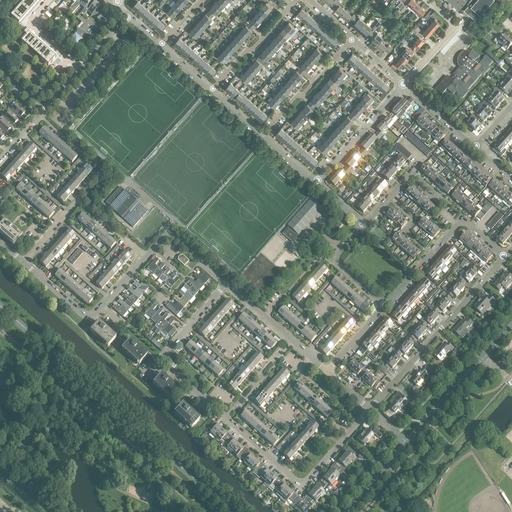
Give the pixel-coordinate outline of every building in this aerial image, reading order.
[(24,0),(10,16),(19,23),(26,15),(29,11),(33,7),(36,4),(39,0),(24,0)] [(80,5),(83,0),(74,0),(77,2),(72,8),(71,7),(68,11),(69,12),(69,13),(69,12),(72,14),(74,11),(80,5)] [(87,11),(94,3),(93,5),(91,2),(92,1),(92,2),(90,0),(83,0),(80,5),(84,9),(77,16),(74,14),(75,12),(74,11),(72,14),(75,17),(75,18),(79,21),(82,17),(87,11)] [(132,6),(137,11),(142,5),(142,4),(138,0),(132,6)] [(225,6),(218,0),(214,4),(221,10),(223,8),(225,6)] [(448,0),(458,9),(466,0),(448,0)] [(464,10),(470,15),(477,22),(482,16),(480,15),(493,0),(470,0),(468,4),(469,5),(464,10)] [(142,5),(137,11),(142,15),(147,9),(146,8),(143,6),(146,3),(144,1),(142,4),(142,5)] [(341,3),(338,1),(335,5),(337,7),(335,9),(341,15),(345,11),(343,8),(345,6),(341,3)] [(181,7),(175,2),(171,7),(177,12),(181,7)] [(416,11),(421,6),(416,2),(412,7),(416,11)] [(90,23),(100,11),(98,9),(99,8),(100,8),(94,3),(87,11),(91,15),(87,20),(90,23)] [(272,8),(267,3),(262,7),(268,13),(272,8)] [(400,13),(407,6),(403,3),(399,8),(397,10),(400,13)] [(214,4),(210,9),(211,9),(215,14),(216,15),(221,10),(214,4)] [(147,9),(142,15),(146,19),(151,13),(151,12),(148,10),(151,7),(149,5),(146,8),(147,9)] [(171,7),(169,5),(168,7),(169,9),(166,12),(168,14),(169,13),(173,16),(177,12),(171,7)] [(425,10),(421,6),(416,11),(421,15),(425,10)] [(268,13),(262,7),(259,12),(258,12),(264,17),(268,13)] [(302,8),(297,14),(301,19),(307,13),(302,8)] [(49,9),(45,14),(50,18),(54,14),(49,9)] [(211,9),(206,14),(211,18),(215,14),(211,9)] [(151,13),(146,19),(151,23),(156,17),(155,16),(153,14),(155,11),(153,10),(151,12),(151,13)] [(258,12),(259,12),(256,10),(255,12),(257,14),(254,16),(260,22),(263,18),(264,17),(258,12)] [(103,13),(100,11),(90,23),(93,26),(97,21),(102,25),(109,17),(104,12),(103,13)] [(156,17),(151,23),(155,27),(161,21),(160,21),(157,18),(160,15),(162,13),(160,11),(158,14),(155,16),(156,17)] [(345,11),(341,15),(348,20),(349,18),(352,21),(356,16),(353,14),(351,16),(345,11)] [(202,18),(208,24),(212,19),(211,18),(206,14),(206,13),(202,18)] [(306,23),(311,17),(307,13),(301,19),(306,22),(306,23)] [(40,20),(44,24),(48,20),(44,15),(40,20)] [(259,23),(260,22),(254,16),(250,21),(251,21),(249,23),(254,27),(256,26),(259,23)] [(359,30),(366,23),(359,18),(359,19),(356,16),(352,21),(355,23),(353,25),(359,30)] [(86,21),(82,17),(79,21),(81,23),(83,25),(79,29),(76,28),(76,32),(75,34),(69,41),(72,43),(72,45),(74,45),(76,47),(78,45),(80,45),(80,43),(82,40),(84,39),(86,37),(88,36),(89,36),(93,31),(95,31),(95,29),(96,28),(93,26),(90,23),(87,20),(86,21)] [(311,27),(316,21),(311,17),(306,23),(310,26),(311,27)] [(208,24),(202,18),(198,22),(204,28),(208,24)] [(160,31),(167,23),(162,19),(160,21),(161,21),(155,27),(160,31)] [(435,19),(431,23),(436,28),(440,23),(435,19)] [(320,25),(316,21),(311,27),(315,31),(320,25)] [(204,28),(198,22),(194,27),(200,33),(204,28)] [(252,31),(252,30),(254,27),(249,23),(247,26),(246,25),(242,30),(248,35),(252,31)] [(289,23),(285,27),(291,33),(295,28),(289,23)] [(373,32),(371,30),(372,29),(366,23),(359,30),(365,36),(367,34),(370,36),(373,32)] [(436,28),(431,23),(427,28),(432,32),(436,28)] [(325,29),(320,25),(315,31),(320,35),(325,29)] [(196,37),(200,33),(194,27),(190,31),(196,37)] [(291,33),(285,27),(281,32),(287,38),(287,37),(290,39),(292,37),(290,35),(291,33)] [(378,27),(373,32),(370,36),(372,38),(370,40),(377,46),(380,42),(374,36),(376,34),(375,33),(380,28),(378,27)] [(465,30),(477,41),(480,38),(468,27),(465,30)] [(432,32),(427,28),(423,32),(428,37),(432,32)] [(330,33),(325,29),(320,35),(324,39),(330,33)] [(26,36),(21,42),(25,46),(29,49),(32,52),(36,56),(40,59),(44,63),(48,66),(55,58),(47,51),(44,47),(40,44),(36,41),(32,37),(29,34),(30,33),(27,30),(24,35),(26,36)] [(248,35),(242,30),(238,34),(244,40),(246,38),(248,35)] [(287,38),(281,32),(277,36),(290,48),(289,47),(291,46),(290,45),(287,42),(288,42),(285,40),(287,38)] [(334,37),(330,33),(324,39),(328,42),(329,43),(334,37)] [(241,42),(244,40),(238,34),(234,39),(240,44),(241,42)] [(419,36),(417,39),(415,37),(414,38),(410,34),(409,35),(420,45),(424,41),(419,36)] [(498,43),(502,47),(510,38),(509,38),(510,37),(507,35),(507,36),(505,34),(501,39),(498,36),(494,42),(497,44),(498,43)] [(420,45),(409,35),(408,36),(412,40),(411,41),(413,43),(411,46),(416,50),(420,45)] [(290,48),(277,36),(273,41),(279,47),(282,44),(284,46),(287,48),(288,49),(290,48)] [(174,43),(179,47),(184,42),(183,41),(179,37),(174,43)] [(339,41),(334,37),(329,43),(331,44),(334,47),(339,41)] [(510,38),(502,47),(507,51),(506,52),(508,54),(511,49),(511,48),(510,47),(511,45),(511,39),(510,38)] [(237,47),(240,44),(234,39),(230,43),(236,49),(237,47)] [(279,47),(273,41),(269,45),(275,51),(279,47)] [(184,42),(179,47),(183,52),(188,46),(188,45),(185,43),(184,42)] [(380,42),(377,46),(383,52),(385,50),(388,53),(392,49),(389,45),(387,47),(380,42)] [(236,49),(230,43),(226,48),(232,53),(232,52),(236,49)] [(275,51),(269,45),(265,50),(271,56),(275,51)] [(188,46),(183,52),(188,56),(193,50),(193,49),(190,47),(188,46)] [(192,60),(198,54),(197,53),(198,52),(196,50),(197,48),(195,47),(193,49),(193,50),(188,56),(192,60)] [(232,53),(226,48),(222,52),(228,58),(228,57),(232,53)] [(323,53),(317,48),(313,52),(319,58),(323,53)] [(406,48),(402,52),(404,54),(409,58),(413,54),(406,48)] [(271,56),(265,50),(261,54),(261,55),(270,62),(267,60),(271,56)] [(319,58),(313,52),(311,50),(309,52),(311,54),(309,57),(315,62),(319,58)] [(197,64),(202,58),(203,56),(201,53),(201,52),(200,51),(198,52),(197,53),(198,54),(192,60),(197,64)] [(228,58),(222,52),(218,57),(224,62),(228,58)] [(401,52),(398,55),(399,56),(398,57),(405,63),(409,58),(404,54),(402,52),(401,52)] [(459,68),(460,69),(451,80),(448,76),(436,89),(442,95),(447,89),(448,89),(453,94),(456,92),(463,98),(468,92),(467,91),(482,74),(484,75),(489,69),(488,68),(493,62),(487,56),(481,62),(477,59),(479,57),(473,52),(471,54),(470,53),(469,52),(468,52),(467,52),(465,52),(462,53),(461,55),(460,56),(459,58),(458,59),(458,61),(458,63),(458,64),(458,66),(459,68)] [(353,54),(347,59),(352,64),(357,58),(353,54)] [(405,63),(398,57),(399,56),(398,55),(396,54),(394,56),(397,58),(398,57),(399,58),(392,65),(396,69),(399,66),(401,68),(405,63)] [(202,68),(207,62),(206,62),(208,60),(205,57),(206,56),(204,55),(203,56),(202,58),(197,64),(202,68)] [(270,62),(261,55),(257,59),(263,65),(266,67),(270,62)] [(314,63),(315,62),(309,57),(305,61),(311,66),(314,63)] [(362,62),(357,58),(352,64),(357,68),(362,62)] [(206,72),(211,66),(213,64),(210,61),(211,60),(209,59),(208,60),(206,62),(207,62),(202,68),(206,72)] [(263,65),(257,59),(253,63),(259,69),(263,65)] [(310,68),(311,66),(305,61),(303,59),(301,62),(303,64),(301,66),(299,64),(298,66),(300,68),(300,69),(304,73),(306,71),(307,71),(310,68)] [(366,66),(362,62),(357,68),(361,72),(366,66)] [(211,76),(216,70),(213,67),(215,64),(213,63),(213,64),(211,66),(206,72),(211,76)] [(259,69),(253,63),(249,68),(255,74),(259,69)] [(371,70),(366,66),(361,72),(366,76),(371,70)] [(255,74),(249,68),(245,72),(251,78),(255,74)] [(340,68),(336,73),(342,78),(346,74),(340,68)] [(304,73),(300,69),(298,71),(297,71),(293,75),(299,80),(303,76),(302,75),(303,75),(304,73)] [(376,74),(371,70),(366,76),(370,80),(376,74)] [(251,78),(245,72),(241,77),(246,81),(245,82),(246,83),(247,83),(251,78)] [(335,73),(332,77),(338,83),(342,79),(342,78),(336,73),(335,73)] [(380,78),(376,74),(370,80),(375,84),(380,78)] [(299,80),(293,75),(289,79),(295,85),(297,83),(299,80)] [(511,80),(511,78),(508,75),(506,77),(507,79),(503,83),(511,91),(511,90),(511,82),(511,80)] [(331,78),(328,81),(334,87),(337,84),(338,83),(332,77),(331,78)] [(385,82),(380,78),(375,84),(380,88),(385,82)] [(295,85),(289,79),(285,84),(291,89),(292,87),(295,85)] [(327,83),(324,86),(330,92),(333,89),(334,87),(328,81),(327,83)] [(291,89),(285,84),(283,82),(281,84),(283,86),(281,88),(287,93),(288,92),(291,89)] [(390,86),(385,82),(380,88),(384,92),(390,86)] [(225,89),(230,93),(235,87),(234,86),(230,83),(225,89)] [(498,86),(496,89),(501,93),(503,91),(508,95),(509,94),(510,94),(511,92),(511,91),(503,83),(499,88),(498,86)] [(324,86),(320,90),(326,96),(328,94),(330,92),(324,86)] [(235,87),(230,93),(234,97),(239,91),(236,88),(235,87)] [(287,93),(281,88),(277,93),(283,98),(283,97),(287,93)] [(501,93),(496,89),(494,91),(495,92),(491,97),(500,104),(501,103),(501,104),(503,102),(502,101),(504,99),(499,95),(501,93)] [(320,90),(316,95),(322,101),(324,98),(327,100),(330,102),(331,101),(328,98),(326,96),(320,90)] [(239,91),(234,97),(239,101),(244,95),(242,93),(240,92),(239,91)] [(283,98),(277,93),(273,97),(279,103),(279,102),(283,98)] [(368,93),(364,98),(370,103),(374,98),(368,93)] [(244,95),(239,101),(242,104),(243,105),(244,104),(249,99),(248,99),(245,96),(244,95)] [(312,100),(310,102),(315,106),(317,104),(318,105),(323,110),(325,108),(322,105),(321,104),(320,103),(322,101),(316,95),(313,97),(312,100)] [(279,103),(273,97),(269,102),(275,107),(277,104),(279,103)] [(487,101),(486,100),(485,99),(483,101),(484,102),(486,104),(489,107),(491,104),(496,109),(497,107),(498,107),(500,105),(499,105),(500,104),(491,97),(487,101)] [(364,98),(360,102),(366,107),(368,104),(369,103),(370,103),(364,98)] [(399,104),(398,106),(403,110),(406,113),(411,107),(410,105),(413,102),(409,98),(406,101),(404,100),(399,104)] [(249,99),(244,104),(243,105),(248,109),(252,104),(253,103),(252,103),(250,100),(249,99)] [(343,108),(348,102),(345,99),(340,104),(343,108)] [(25,112),(14,102),(7,111),(9,112),(15,118),(17,115),(20,118),(25,112)] [(305,107),(304,109),(310,114),(311,113),(314,110),(313,108),(314,107),(315,106),(310,102),(309,103),(308,104),(307,104),(305,107)] [(366,107),(360,102),(356,107),(362,112),(366,107)] [(486,104),(484,102),(482,104),(483,106),(479,110),(488,118),(489,117),(491,115),(490,115),(492,113),(487,109),(489,107),(486,104)] [(252,104),(248,109),(252,113),(258,107),(257,107),(254,104),(253,103),(252,104)] [(398,106),(392,112),(395,114),(393,116),(398,119),(399,118),(397,116),(403,110),(398,106)] [(258,107),(252,113),(257,117),(262,111),(259,108),(258,107)] [(356,107),(352,111),(353,112),(357,116),(358,116),(362,112),(356,107)] [(415,122),(425,111),(421,108),(412,119),(415,122)] [(300,112),(300,113),(306,119),(307,118),(310,114),(304,109),(300,112)] [(474,113),(472,115),(477,120),(479,118),(484,122),(485,120),(486,121),(488,119),(487,118),(488,118),(479,110),(476,115),(474,113)] [(262,111),(257,117),(262,121),(267,116),(267,115),(263,112),(262,111)] [(9,112),(5,116),(4,114),(0,118),(2,120),(8,126),(8,125),(10,123),(13,126),(18,120),(15,118),(9,112)] [(296,117),(296,118),(302,123),(306,119),(300,113),(296,117)] [(332,113),(329,116),(325,120),(327,121),(331,117),(332,118),(335,115),(332,113)] [(477,120),(472,115),(470,118),(472,119),(467,124),(476,131),(477,130),(477,131),(479,129),(478,128),(480,126),(475,122),(477,120)] [(346,118),(344,120),(350,125),(352,123),(354,121),(353,121),(349,116),(348,116),(346,118)] [(423,116),(417,123),(420,126),(427,119),(423,116)] [(396,122),(391,118),(390,119),(388,117),(382,123),(387,128),(393,121),(394,123),(396,122)] [(296,118),(291,122),(298,128),(302,123),(296,118)] [(342,123),(340,125),(346,130),(348,128),(350,125),(344,120),(342,119),(341,121),(342,122),(342,123)] [(427,119),(420,126),(424,130),(430,123),(427,119)] [(8,126),(2,120),(0,122),(0,133),(0,134),(1,133),(3,131),(6,133),(11,128),(8,125),(8,126)] [(338,123),(336,125),(338,127),(337,127),(336,129),(342,134),(343,133),(346,130),(340,125),(338,123)] [(387,128),(382,123),(377,130),(379,131),(378,133),(382,137),(383,135),(382,134),(387,128)] [(430,123),(424,130),(428,133),(434,126),(430,123)] [(434,126),(428,133),(432,136),(438,129),(434,126)] [(407,131),(403,127),(399,131),(403,135),(407,131)] [(39,134),(44,138),(49,132),(44,128),(39,134)] [(276,134),(280,138),(286,132),(285,131),(281,128),(276,134)] [(333,132),(332,134),(338,139),(339,138),(342,134),(336,129),(333,132)] [(438,129),(432,136),(435,139),(441,133),(438,129)] [(54,136),(49,132),(44,138),(48,142),(54,136)] [(286,132),(280,138),(285,142),(290,136),(287,133),(286,132)] [(330,132),(328,134),(330,136),(329,137),(328,138),(334,143),(334,142),(338,139),(332,134),(330,132)] [(441,133),(435,139),(439,143),(445,136),(441,133)] [(371,145),(377,139),(379,141),(380,139),(376,135),(374,137),(372,135),(367,141),(371,145)] [(59,140),(54,136),(48,142),(53,146),(59,140)] [(290,146),(295,140),(294,140),(291,137),(290,136),(285,142),(290,146)] [(511,141),(505,136),(502,140),(508,145),(511,141)] [(324,142),(324,143),(330,148),(330,147),(334,143),(328,138),(324,142)] [(63,145),(59,140),(53,146),(58,151),(63,145)] [(295,140),(290,146),(294,150),(299,144),(296,141),(295,140)] [(441,147),(445,151),(451,144),(447,140),(441,147)] [(508,145),(502,140),(498,144),(504,149),(508,145)] [(322,145),(320,147),(326,152),(330,148),(324,143),(322,141),(320,143),(322,145)] [(366,151),(371,145),(367,141),(361,147),(363,149),(362,150),(367,154),(368,153),(366,151)] [(37,149),(31,144),(26,148),(32,154),(37,149)] [(299,144),(294,150),(299,154),(304,148),(303,148),(301,145),(299,144)] [(451,144),(445,151),(448,154),(455,147),(451,144)] [(504,149),(498,144),(494,148),(499,152),(497,154),(501,157),(507,151),(504,149)] [(68,149),(63,145),(58,151),(62,155),(68,149)] [(455,147),(448,154),(452,157),(458,150),(455,147)] [(32,154),(26,148),(22,153),(28,158),(32,154)] [(304,148),(299,154),(303,158),(309,152),(308,152),(305,149),(304,148)] [(73,153),(68,149),(62,155),(67,159),(73,153)] [(458,150),(452,157),(456,161),(462,154),(458,150)] [(309,152),(303,158),(308,162),(313,156),(310,153),(309,152)] [(356,163),(361,157),(363,158),(365,157),(360,153),(359,154),(357,152),(351,159),(356,163)] [(28,158),(22,153),(18,158),(24,163),(28,158)] [(77,157),(73,153),(67,159),(72,163),(77,157)] [(462,154),(456,161),(460,164),(466,157),(462,154)] [(313,167),(318,161),(314,157),(313,156),(308,162),(313,167)] [(399,157),(397,160),(396,158),(394,160),(395,161),(395,162),(401,167),(405,162),(399,157)] [(462,169),(470,160),(466,157),(460,164),(458,166),(462,169)] [(24,163),(18,158),(14,162),(20,168),(24,163)] [(358,165),(356,163),(351,159),(346,165),(348,167),(347,168),(351,172),(350,173),(353,176),(353,175),(356,177),(357,177),(358,176),(352,170),(352,171),(350,169),(353,166),(355,168),(358,165)] [(467,171),(473,164),(470,160),(462,169),(466,172),(467,171)] [(20,168),(14,162),(10,167),(16,172),(20,168)] [(395,162),(391,166),(397,172),(401,167),(395,162)] [(420,170),(425,174),(430,169),(425,164),(420,170)] [(473,164),(467,171),(471,174),(477,167),(473,164)] [(92,171),(87,165),(82,170),(88,175),(92,171)] [(391,166),(387,171),(393,176),(397,172),(391,166)] [(16,172),(10,167),(5,172),(11,177),(16,172)] [(477,167),(471,174),(474,177),(481,170),(477,167)] [(430,169),(425,174),(429,178),(435,173),(430,169)] [(88,175),(82,170),(78,175),(84,180),(88,175)] [(348,176),(349,174),(345,170),(343,172),(341,170),(336,176),(341,180),(346,174),(348,176)] [(477,182),(484,173),(481,170),(474,177),(473,179),(477,182)] [(389,181),(393,176),(387,171),(383,175),(389,181)] [(11,177),(5,172),(1,177),(7,182),(11,177)] [(435,173),(429,178),(434,183),(439,177),(435,173)] [(484,174),(478,181),(482,184),(488,177),(484,174)] [(84,180),(78,175),(74,179),(80,185),(84,180)] [(439,177),(434,183),(439,187),(444,181),(446,179),(441,175),(439,177)] [(337,184),(338,183),(340,184),(343,182),(341,180),(336,176),(330,182),(335,186),(336,188),(339,185),(337,184)] [(488,177),(482,184),(486,187),(492,180),(488,177)] [(80,185),(74,179),(70,184),(76,189),(80,185)] [(382,180),(378,185),(384,190),(388,185),(382,180)] [(489,187),(493,191),(499,184),(495,180),(489,187)] [(444,181),(439,187),(443,191),(448,185),(444,181)] [(448,185),(443,191),(448,195),(453,189),(451,187),(453,185),(451,182),(448,185)] [(16,190),(21,194),(27,188),(22,184),(16,190)] [(76,189),(70,184),(66,189),(72,194),(76,189)] [(499,184),(493,191),(491,192),(495,196),(503,187),(499,184)] [(378,185),(373,189),(380,195),(384,190),(378,185)] [(126,193),(120,187),(105,203),(108,205),(133,228),(134,228),(133,227),(143,216),(148,212),(136,201),(126,193)] [(412,187),(406,194),(410,197),(416,190),(412,187)] [(503,187),(495,196),(499,199),(506,190),(503,187)] [(27,188),(21,194),(26,198),(31,192),(27,188)] [(72,194),(66,189),(62,193),(68,199),(72,194)] [(373,189),(370,194),(369,194),(376,199),(380,195),(373,189)] [(452,197),(457,201),(462,195),(460,193),(462,191),(459,189),(457,191),(452,197)] [(416,190),(410,197),(413,200),(420,193),(416,190)] [(506,190),(499,199),(502,202),(504,201),(510,194),(506,190)] [(31,192),(26,198),(30,203),(36,196),(35,196),(37,194),(35,193),(33,194),(31,192)] [(366,194),(368,196),(365,198),(371,204),(376,199),(369,194),(370,194),(368,192),(366,194)] [(68,199),(62,193),(57,198),(63,203),(68,199)] [(420,193),(413,200),(417,204),(423,197),(420,193)] [(467,199),(468,197),(464,193),(462,195),(457,201),(461,205),(467,199)] [(36,196),(30,203),(35,207),(41,201),(36,196)] [(423,197),(417,204),(421,207),(427,200),(423,197)] [(471,203),(469,202),(471,199),(468,197),(467,199),(461,205),(466,209),(471,203)] [(365,198),(361,203),(367,208),(371,204),(365,198)] [(323,209),(312,199),(288,226),(289,227),(283,234),(292,242),(298,235),(299,236),(323,209)] [(427,200),(421,207),(424,210),(431,203),(427,200)] [(41,201),(35,207),(40,211),(45,205),(41,201)] [(361,203),(357,207),(357,208),(363,213),(367,208),(361,203)] [(431,203),(424,210),(424,211),(425,212),(425,213),(426,214),(428,215),(435,207),(431,203)] [(471,203),(466,209),(470,213),(476,208),(478,206),(475,204),(473,206),(471,203)] [(45,205),(40,211),(44,215),(50,209),(45,205)] [(476,208),(470,213),(475,218),(476,216),(478,214),(480,212),(476,208)] [(50,209),(44,215),(49,219),(55,213),(50,209)] [(392,209),(386,216),(390,219),(396,212),(392,209)] [(396,212),(390,219),(394,223),(400,216),(396,212)] [(77,220),(82,225),(88,218),(83,214),(77,220)] [(400,216),(394,223),(397,226),(404,219),(400,216)] [(92,223),(88,218),(82,225),(87,228),(86,229),(86,230),(92,223)] [(425,218),(418,225),(422,228),(429,221),(425,218)] [(404,219),(397,226),(401,229),(407,222),(404,219)] [(432,225),(429,221),(422,228),(426,232),(432,225)] [(22,238),(13,230),(14,229),(10,225),(9,225),(8,226),(4,222),(0,226),(0,232),(15,245),(22,238)] [(97,227),(92,223),(86,230),(88,231),(89,230),(92,233),(97,227)] [(73,225),(71,227),(85,240),(87,238),(73,225)] [(436,228),(432,225),(426,232),(430,235),(436,228)] [(97,227),(92,233),(96,237),(102,231),(97,227)] [(440,232),(436,228),(430,235),(434,239),(440,232)] [(75,235),(69,230),(65,235),(71,240),(75,235)] [(505,230),(501,235),(507,240),(511,236),(505,230)] [(102,231),(96,237),(101,241),(106,235),(102,231)] [(497,235),(499,237),(497,239),(503,245),(507,240),(501,235),(499,232),(497,235)] [(398,233),(395,237),(392,240),(396,243),(402,236),(398,233)] [(466,233),(460,240),(464,243),(470,236),(466,233)] [(71,240),(65,235),(60,239),(67,245),(71,240)] [(106,235),(101,241),(106,245),(111,239),(106,235)] [(402,236),(396,243),(400,247),(406,240),(402,236)] [(470,236),(464,243),(467,247),(474,240),(470,236)] [(67,245),(60,239),(56,244),(62,249),(67,245)] [(111,239),(106,245),(110,249),(116,243),(111,239)] [(406,240),(400,247),(403,250),(410,243),(406,240)] [(474,240),(467,247),(471,250),(477,243),(474,240)] [(410,243),(403,250),(407,253),(413,246),(410,243)] [(477,243),(471,250),(475,253),(481,246),(477,243)] [(62,249),(56,244),(52,249),(58,254),(62,249)] [(413,246),(407,253),(411,257),(417,250),(413,246)] [(457,251),(451,246),(447,251),(453,256),(455,258),(459,253),(457,251)] [(481,246),(475,253),(479,257),(485,250),(481,246)] [(58,254),(52,249),(48,253),(54,259),(58,254)] [(417,250),(411,257),(415,260),(421,253),(417,250)] [(485,250),(479,257),(482,260),(489,253),(485,250)] [(125,251),(121,256),(127,262),(131,257),(125,251)] [(453,256),(447,251),(443,255),(449,261),(453,256)] [(54,259),(48,253),(44,258),(50,263),(52,261),(54,259)] [(489,253),(482,260),(486,264),(492,256),(489,253)] [(184,266),(189,261),(182,255),(181,256),(180,255),(178,258),(179,259),(177,260),(184,266)] [(449,261),(443,255),(439,260),(445,265),(449,261)] [(121,256),(117,261),(123,266),(127,262),(121,256)] [(50,263),(44,258),(39,263),(46,268),(50,263)] [(147,269),(153,274),(159,268),(155,265),(159,261),(156,258),(147,269)] [(434,264),(440,270),(442,271),(446,267),(445,265),(439,260),(434,264)] [(117,261),(112,265),(118,271),(123,266),(117,261)] [(162,263),(159,268),(153,274),(159,279),(168,269),(168,268),(164,273),(161,270),(165,266),(162,263)] [(322,264),(318,269),(324,275),(328,270),(322,264)] [(440,270),(434,264),(430,269),(436,274),(440,270)] [(112,265),(108,270),(114,276),(118,271),(112,265)] [(472,265),(470,268),(470,267),(466,272),(467,273),(473,278),(477,274),(475,272),(477,269),(472,265)] [(170,278),(167,275),(171,271),(168,269),(159,279),(164,284),(170,278)] [(324,275),(318,269),(314,274),(320,279),(324,275)] [(436,274),(430,269),(426,274),(429,276),(427,277),(433,282),(438,276),(436,274)] [(60,270),(55,276),(59,280),(65,274),(60,270)] [(108,270),(104,275),(110,280),(114,276),(108,270)] [(174,274),(170,278),(164,284),(169,288),(168,289),(169,291),(170,289),(176,283),(173,280),(178,274),(176,272),(175,274),(174,274)] [(210,279),(203,274),(200,277),(196,273),(194,276),(198,280),(204,285),(210,279)] [(462,277),(460,279),(465,283),(467,281),(469,283),(473,278),(467,273),(463,278),(462,277)] [(506,290),(511,283),(511,278),(505,273),(494,286),(500,291),(503,287),(506,290)] [(64,285),(69,279),(65,274),(59,280),(64,285)] [(320,279),(314,274),(309,278),(316,284),(320,279)] [(104,275),(100,279),(106,285),(110,280),(104,275)] [(316,284),(309,278),(305,283),(311,289),(316,284)] [(342,282),(337,278),(332,284),(337,288),(342,282)] [(69,279),(64,285),(69,289),(74,283),(69,279)] [(100,279),(96,284),(95,284),(102,290),(106,285),(100,279)] [(204,285),(198,280),(195,283),(191,279),(189,282),(193,285),(199,291),(204,285)] [(425,279),(421,284),(427,289),(431,285),(425,279)] [(459,282),(455,287),(461,292),(465,287),(463,286),(465,283),(460,279),(458,282),(459,282)] [(149,288),(142,283),(139,286),(135,282),(133,285),(137,289),(143,294),(149,288)] [(347,286),(342,282),(337,288),(341,292),(347,286)] [(74,283),(69,289),(73,293),(79,287),(74,283)] [(311,289),(305,283),(301,288),(307,293),(311,289)] [(327,286),(325,284),(313,298),(314,300),(327,286)] [(427,289),(421,284),(417,289),(423,294),(427,289)] [(193,285),(190,289),(186,285),(184,288),(188,291),(194,297),(199,291),(193,285)] [(347,286),(341,292),(346,296),(351,290),(347,286)] [(79,287),(73,293),(78,297),(83,291),(79,287)] [(455,287),(452,289),(451,288),(450,290),(451,291),(450,290),(447,293),(452,297),(454,295),(456,297),(461,292),(455,287)] [(143,294),(137,289),(134,292),(130,288),(128,291),(132,294),(138,300),(143,294)] [(307,293),(301,288),(297,292),(303,298),(307,293)] [(423,294),(417,289),(413,293),(419,298),(423,294)] [(188,291),(185,294),(181,291),(180,291),(179,290),(177,292),(183,297),(189,302),(194,297),(188,291)] [(356,294),(351,290),(346,296),(351,300),(356,294)] [(83,291),(78,297),(83,301),(88,295),(83,291)] [(303,298),(297,292),(293,297),(299,303),(303,298)] [(451,298),(444,292),(440,296),(443,300),(441,302),(444,305),(447,308),(451,303),(449,301),(451,298)] [(419,298),(413,293),(409,298),(415,303),(419,298)] [(138,300),(132,294),(129,297),(125,294),(123,296),(127,300),(133,306),(138,300)] [(361,299),(356,294),(351,300),(355,305),(361,299)] [(88,295),(83,301),(87,305),(93,299),(88,295)] [(489,309),(496,301),(489,295),(486,299),(483,297),(474,307),(482,314),(485,311),(484,309),(485,308),(484,308),(486,306),(489,309)] [(183,297),(180,300),(176,296),(174,299),(184,308),(189,302),(183,297)] [(415,303),(409,298),(404,302),(411,308),(415,303)] [(133,306),(127,300),(124,303),(120,299),(117,302),(122,306),(128,311),(133,306)] [(184,308),(174,299),(173,299),(177,303),(175,306),(170,302),(166,307),(177,316),(184,308)] [(365,303),(361,299),(355,305),(360,309),(365,303)] [(228,300),(224,305),(230,310),(234,305),(228,300)] [(411,308),(404,302),(400,307),(406,312),(411,308)] [(441,302),(437,306),(434,303),(432,306),(439,312),(441,310),(443,312),(447,308),(444,305),(441,302)] [(370,307),(365,303),(360,309),(365,313),(370,307)] [(154,304),(145,314),(151,320),(160,309),(156,313),(153,310),(157,306),(154,304)] [(122,306),(119,309),(115,305),(112,308),(123,317),(128,311),(122,306)] [(230,310),(224,305),(219,309),(226,315),(230,310)] [(439,312),(432,306),(430,308),(431,309),(427,314),(429,316),(435,321),(439,317),(437,315),(439,312)] [(284,307),(278,313),(283,318),(289,311),(284,307)] [(406,312),(400,307),(396,311),(402,317),(406,312)] [(163,311),(160,309),(151,320),(156,325),(166,314),(165,314),(162,318),(159,316),(163,311)] [(226,315),(219,309),(215,314),(221,319),(226,315)] [(289,311),(283,318),(288,322),(293,316),(289,311)] [(402,317),(396,311),(392,316),(394,318),(393,319),(395,321),(397,320),(398,321),(402,317)] [(168,323),(165,321),(168,316),(166,314),(156,325),(155,327),(158,329),(155,333),(158,335),(161,332),(171,319),(168,323)] [(221,319),(215,314),(211,319),(217,324),(221,319)] [(238,320),(243,324),(248,318),(244,314),(238,320)] [(431,326),(435,321),(429,316),(427,314),(422,319),(423,320),(422,322),(427,326),(428,324),(431,326)] [(293,316),(288,322),(293,326),(298,320),(293,316)] [(253,322),(248,318),(243,324),(248,328),(253,322)] [(356,323),(350,318),(346,322),(352,328),(356,323)] [(387,318),(383,323),(389,328),(393,324),(387,318)] [(470,327),(473,323),(468,318),(465,322),(462,320),(453,331),(460,337),(469,326),(470,327)] [(174,322),(171,319),(161,332),(166,337),(170,333),(172,335),(176,330),(171,326),(174,322)] [(217,324),(211,319),(207,323),(213,329),(217,324)] [(298,320),(293,326),(297,330),(303,324),(298,320)] [(253,332),(258,326),(253,322),(248,328),(250,330),(253,332)] [(352,328),(346,322),(341,327),(347,332),(352,328)] [(425,328),(427,326),(422,322),(420,324),(421,325),(417,330),(423,335),(424,336),(426,333),(425,332),(427,330),(425,328)] [(115,338),(107,331),(108,330),(103,326),(104,325),(102,327),(98,323),(91,330),(108,346),(115,338)] [(213,329),(207,323),(203,328),(209,333),(213,329)] [(389,328),(383,323),(379,327),(385,333),(389,328)] [(303,324),(297,330),(302,334),(308,328),(309,327),(307,325),(305,326),(303,324)] [(263,331),(258,326),(253,332),(257,337),(263,331)] [(347,332),(341,327),(337,332),(343,337),(347,332)] [(385,333),(379,327),(375,332),(381,337),(385,333)] [(209,333),(203,328),(198,333),(205,338),(209,333)] [(308,328),(302,334),(307,338),(312,332),(308,328)] [(418,340),(423,335),(417,330),(413,334),(412,333),(409,336),(414,340),(416,338),(418,340)] [(267,335),(263,331),(257,337),(262,341),(267,335)] [(312,332),(307,338),(312,343),(317,337),(312,332)] [(343,337),(337,332),(333,336),(339,342),(343,337)] [(381,337),(375,332),(371,337),(377,342),(381,337)] [(272,339),(267,335),(262,341),(267,345),(272,339)] [(339,342),(333,336),(329,341),(335,347),(339,342)] [(377,342),(371,337),(367,341),(373,346),(374,348),(378,343),(377,342)] [(408,337),(406,339),(402,344),(409,350),(413,346),(411,344),(413,341),(408,337)] [(277,343),(272,339),(267,345),(271,349),(277,343)] [(139,348),(135,344),(135,343),(134,345),(129,341),(122,348),(140,364),(147,356),(138,349),(139,348)] [(335,347),(329,341),(325,346),(331,351),(335,347)] [(373,346),(367,341),(363,346),(368,351),(369,351),(373,346)] [(190,342),(185,348),(190,352),(195,346),(190,342)] [(451,351),(454,348),(448,343),(445,346),(444,344),(434,355),(440,361),(450,350),(451,351)] [(402,344),(398,348),(396,351),(401,355),(403,353),(405,355),(409,350),(402,344)] [(195,346),(190,352),(195,356),(200,350),(195,346)] [(331,351),(325,346),(320,351),(326,356),(331,351)] [(363,346),(361,349),(366,353),(368,355),(370,352),(369,351),(368,351),(363,346)] [(200,350),(195,356),(199,360),(205,354),(200,350)] [(396,351),(394,353),(390,358),(391,358),(397,364),(401,359),(399,357),(401,355),(396,351)] [(263,358),(257,353),(253,358),(259,363),(263,358)] [(205,354),(199,360),(204,364),(209,358),(205,354)] [(209,358),(204,364),(209,369),(214,363),(209,358)] [(259,363),(253,358),(249,362),(255,368),(259,363)] [(353,358),(348,363),(351,365),(349,367),(353,371),(359,365),(354,361),(355,360),(353,358)] [(391,358),(388,362),(387,361),(384,365),(388,369),(390,367),(393,369),(397,364),(391,358)] [(255,368),(249,362),(245,367),(251,372),(255,368)] [(214,363),(209,369),(213,373),(219,367),(214,363)] [(363,369),(359,365),(353,371),(358,375),(360,373),(362,375),(367,370),(364,368),(363,369)] [(428,376),(426,374),(427,374),(426,373),(427,372),(430,375),(433,371),(427,366),(425,368),(425,369),(424,371),(423,370),(421,373),(418,371),(414,376),(416,378),(412,382),(416,386),(420,382),(423,379),(425,381),(428,378),(429,376),(428,376)] [(219,367),(213,373),(218,377),(223,371),(219,367)] [(251,372),(245,367),(241,372),(247,377),(251,372)] [(290,374),(283,369),(279,374),(285,379),(290,374)] [(369,372),(367,370),(362,375),(364,377),(363,379),(364,381),(363,382),(366,384),(367,383),(373,377),(368,373),(369,372)] [(247,377),(241,372),(236,376),(242,382),(247,377)] [(285,379),(279,374),(275,378),(281,384),(285,379)] [(170,382),(166,378),(166,377),(165,379),(160,375),(153,383),(171,398),(178,391),(169,383),(170,382)] [(236,376),(232,381),(238,386),(242,382),(236,376)] [(376,387),(381,382),(378,380),(377,381),(373,377),(367,383),(366,384),(369,387),(370,386),(372,388),(374,385),(376,387)] [(281,384),(275,378),(271,383),(277,388),(281,384)] [(232,381),(228,386),(234,391),(238,386),(232,381)] [(277,388),(271,383),(267,388),(273,393),(277,388)] [(299,383),(294,389),(299,393),(304,387),(299,383)] [(309,391),(304,387),(299,393),(303,397),(309,391)] [(273,393),(267,388),(262,392),(269,398),(273,393)] [(313,396),(309,391),(303,397),(308,402),(313,396)] [(269,398),(262,392),(258,397),(264,402),(269,398)] [(318,400),(313,396),(308,402),(313,406),(318,400)] [(398,397),(396,400),(394,399),(393,399),(390,402),(390,403),(392,404),(389,408),(395,413),(404,402),(405,403),(407,400),(403,396),(400,399),(398,397)] [(264,402),(258,397),(254,402),(260,407),(264,402)] [(323,404),(318,400),(313,406),(317,410),(323,404)] [(191,411),(187,407),(188,407),(187,407),(186,408),(182,404),(175,412),(192,428),(199,420),(191,412),(191,411)] [(327,408),(323,404),(317,410),(322,414),(327,408)] [(332,412),(327,408),(322,414),(327,418),(332,412)] [(241,417),(245,421),(251,415),(246,411),(241,417)] [(251,415),(245,421),(250,425),(255,419),(251,415)] [(255,419),(250,425),(255,429),(260,423),(255,419)] [(210,433),(215,437),(222,430),(216,424),(217,423),(214,421),(209,427),(212,431),(210,433)] [(319,427),(313,422),(308,427),(314,432),(319,427)] [(260,423),(255,429),(259,433),(265,427),(260,423)] [(265,427),(259,433),(264,438),(269,431),(265,427)] [(314,432),(308,427),(304,431),(310,437),(314,432)] [(380,439),(383,435),(376,428),(371,433),(366,429),(357,439),(364,446),(375,434),(380,439)] [(228,435),(222,430),(215,437),(220,442),(222,439),(226,442),(231,436),(229,434),(228,435)] [(269,431),(264,438),(269,442),(274,436),(269,431)] [(310,437),(304,431),(300,436),(306,441),(310,437)] [(234,438),(231,436),(226,442),(229,446),(227,448),(232,452),(239,445),(233,439),(234,438)] [(274,436),(269,442),(273,446),(279,440),(274,436)] [(306,441),(300,436),(296,441),(302,446),(306,441)] [(302,446),(296,441),(292,445),(298,451),(302,446)] [(240,460),(248,451),(245,449),(245,450),(239,445),(232,452),(237,456),(236,457),(240,460)] [(292,445),(287,450),(294,455),(298,451),(292,445)] [(348,451),(342,457),(350,464),(354,459),(352,457),(355,453),(349,448),(347,450),(348,451)] [(287,450),(283,455),(289,460),(294,455),(287,450)] [(250,453),(248,451),(240,460),(243,463),(244,463),(249,467),(255,460),(249,454),(250,453)] [(336,462),(334,464),(340,470),(344,467),(346,468),(350,464),(342,457),(337,463),(336,462)] [(256,476),(265,466),(262,464),(261,465),(255,460),(249,467),(253,470),(253,473),(256,476)] [(335,480),(342,472),(334,465),(332,467),(333,468),(327,474),(335,480)] [(267,468),(265,466),(256,476),(259,478),(261,478),(266,482),(272,474),(266,469),(267,468)] [(276,487),(281,481),(279,479),(278,480),(272,474),(266,482),(270,486),(269,488),(272,491),(276,487)] [(336,482),(335,480),(327,474),(322,480),(321,479),(319,481),(325,487),(328,483),(332,486),(336,482)] [(284,483),(281,481),(276,487),(279,490),(276,494),(281,499),(289,489),(283,484),(284,483)] [(325,487),(319,481),(317,483),(318,484),(313,490),(320,497),(324,492),(322,490),(325,487)] [(293,502),(298,496),(296,494),(295,495),(289,489),(281,499),(280,499),(285,503),(289,499),(293,502)] [(306,495),(304,498),(308,501),(306,504),(311,508),(313,505),(311,503),(314,500),(316,502),(320,497),(313,490),(307,496),(306,495)] [(508,504),(510,503),(503,493),(501,494),(508,504)] [(303,499),(298,496),(293,502),(304,511),(307,511),(311,508),(306,504),(308,501),(304,498),(303,499)]
